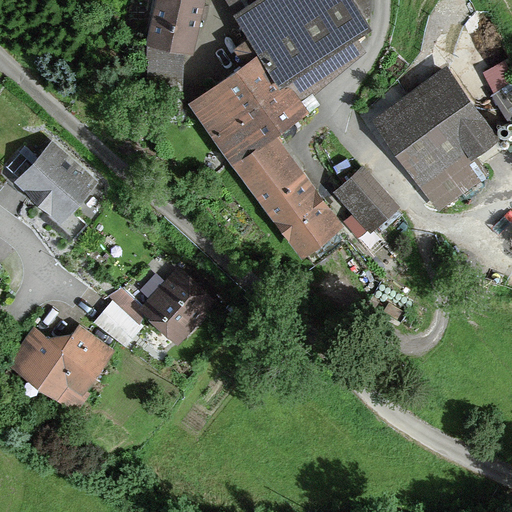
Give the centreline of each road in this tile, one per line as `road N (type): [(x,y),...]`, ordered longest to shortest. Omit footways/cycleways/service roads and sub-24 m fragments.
road 1 (residential): [(0,58),(387,409),(511,475)]
road 2 (residential): [(379,0),(370,48),(332,101),(410,204)]
